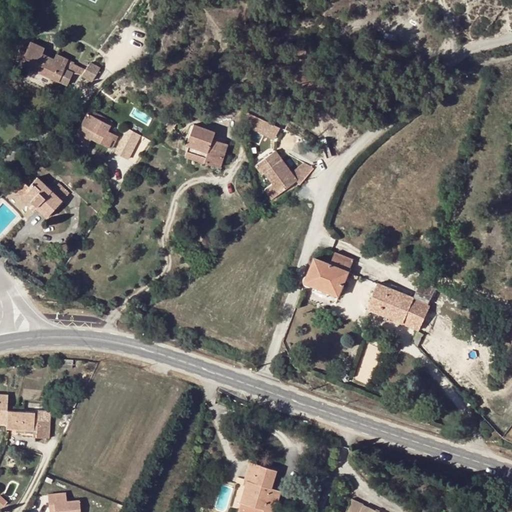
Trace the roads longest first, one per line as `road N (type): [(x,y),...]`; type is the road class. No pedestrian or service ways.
road 1 (unclassified): [(511,35),(455,59),(350,148),(328,177),(260,386)]
road 2 (secondary): [(511,477),(260,386)]
road 3 (secondary): [(260,386),(135,347),(39,339)]
